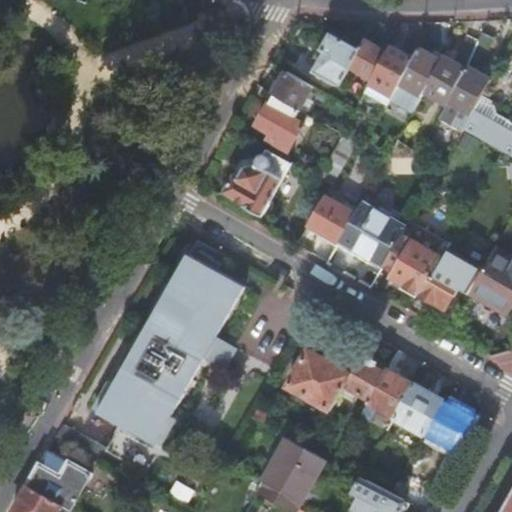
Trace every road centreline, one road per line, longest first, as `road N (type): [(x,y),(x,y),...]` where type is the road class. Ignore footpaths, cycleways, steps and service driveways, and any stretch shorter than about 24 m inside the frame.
road 1 (residential): [(175,199),(511,396)]
road 2 (residential): [(0,506),(175,199)]
road 3 (residential): [(175,199),(282,0)]
road 4 (residential): [(484,0),(334,0)]
